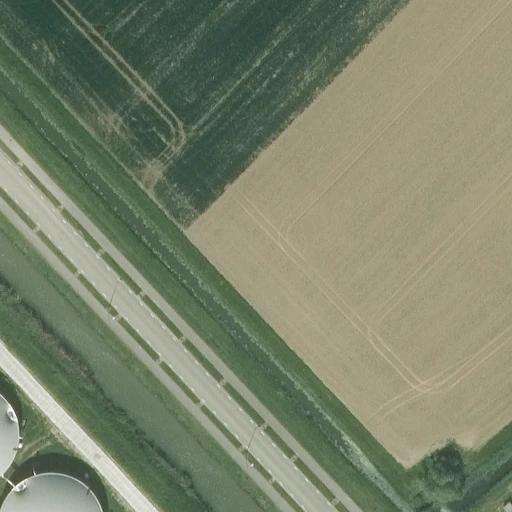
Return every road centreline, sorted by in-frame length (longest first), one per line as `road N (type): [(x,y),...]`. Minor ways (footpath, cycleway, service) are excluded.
road 1 (tertiary): [(0,171),(316,511)]
road 2 (unknown): [(146,511),(0,358)]
